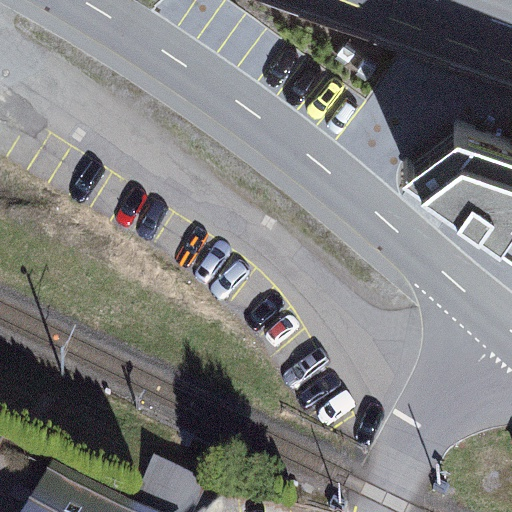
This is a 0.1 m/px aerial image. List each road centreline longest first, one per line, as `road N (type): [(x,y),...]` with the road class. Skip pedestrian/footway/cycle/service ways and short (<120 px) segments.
road 1 (unclassified): [(79,0),(226,93),(508,329)]
road 2 (unclassified): [(508,329),(420,425),(382,511)]
